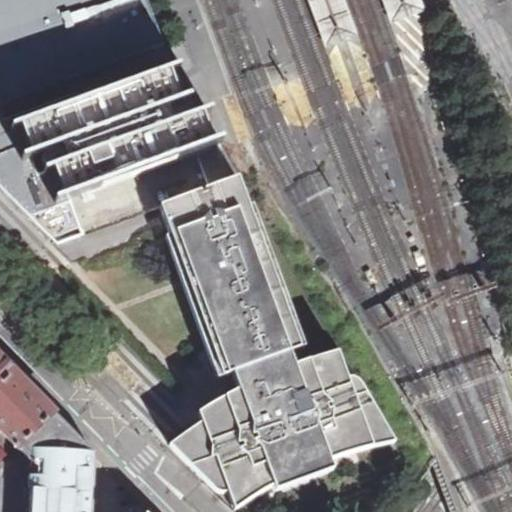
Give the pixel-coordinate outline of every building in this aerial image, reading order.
[(0,0),(0,197),(22,220),(30,217),(0,126),(0,119),(18,113),(166,59),(144,0),(0,0)] [(343,0),(311,0),(330,49),(358,38),(343,0)] [(386,0),(396,25),(422,15),(416,0),(386,0)] [(73,209),(225,155),(224,152),(215,155),(205,128),(213,125),(212,122),(174,137),(162,123),(192,112),(191,109),(182,113),(172,85),(181,82),(180,80),(26,135),(18,113),(0,119),(0,126),(30,217),(33,223),(54,216),(73,209)] [(334,467),(397,443),(363,379),(349,372),(339,347),(297,360),(292,349),(309,343),(240,175),(164,202),(221,375),(234,371),(237,379),(241,389),(201,408),(200,419),(171,442),(186,460),(236,508),(278,490),(334,467)] [(0,429),(19,449),(56,414),(0,357),(0,429)] [(78,511),(78,503),(93,497),(95,455),(56,414),(19,449),(33,463),(30,466),(27,511),(78,511)] [(91,511),(93,497),(78,503),(78,511),(91,511)]
